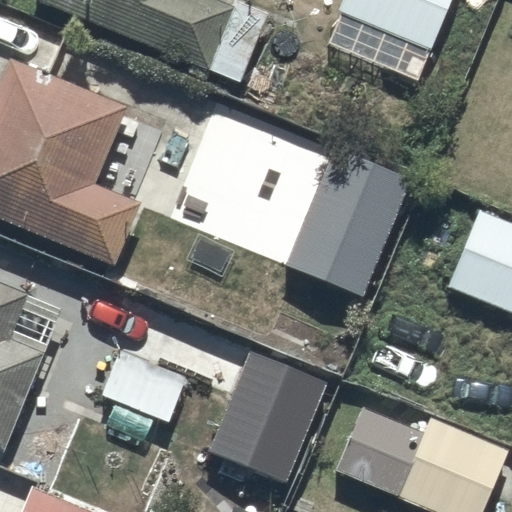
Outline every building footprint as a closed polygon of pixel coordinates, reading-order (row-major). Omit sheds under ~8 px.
[(56,0),(236,75),(266,7),(249,0),(56,0)] [(446,0),(337,0),(336,3),(428,42),(446,0)] [(124,95),(9,49),(0,70),(0,212),(110,257),(137,192),(92,174),(124,95)] [(511,215),(477,201),(446,281),(511,308),(511,215)] [(0,439),(60,298),(0,273),(0,439)] [(251,333),(124,279),(101,338),(116,345),(98,388),(165,417),(184,372),(227,391),(251,333)] [(479,511),(508,444),(427,411),(422,425),(360,399),(335,460),(399,486),(397,490),(450,511),(479,511)] [(116,511),(30,478),(15,511),(116,511)] [(278,511),(283,500),(251,488),(241,511),(278,511)]
